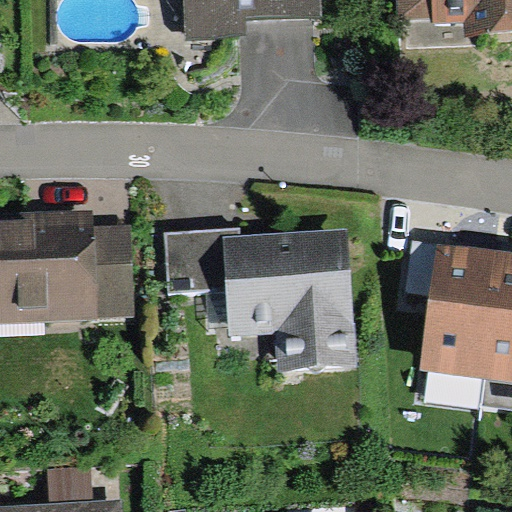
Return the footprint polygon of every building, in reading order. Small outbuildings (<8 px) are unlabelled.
[(312,0),(188,0),(189,24),(313,23),(312,0)] [(511,0),(395,0),(396,20),(435,19),(435,26),(466,26),(466,37),(511,36),(511,0)] [(125,223),(0,226),(0,325),(127,322),(125,223)] [(228,235),(165,238),(168,298),(231,295),(233,335),(280,333),(281,368),(338,365),(333,243),(228,248),(228,235)] [(511,267),(439,259),(427,368),(511,377),(511,267)]
